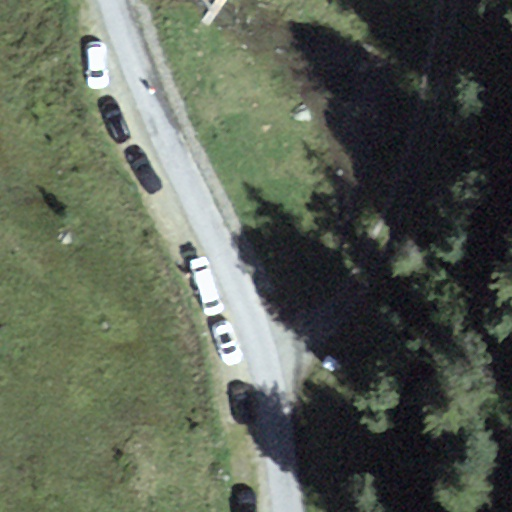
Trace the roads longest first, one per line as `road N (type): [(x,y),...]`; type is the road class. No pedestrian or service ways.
road 1 (tertiary): [(287,511),(252,324),(158,128),(109,0)]
road 2 (track): [(435,0),(303,353),(264,369)]
